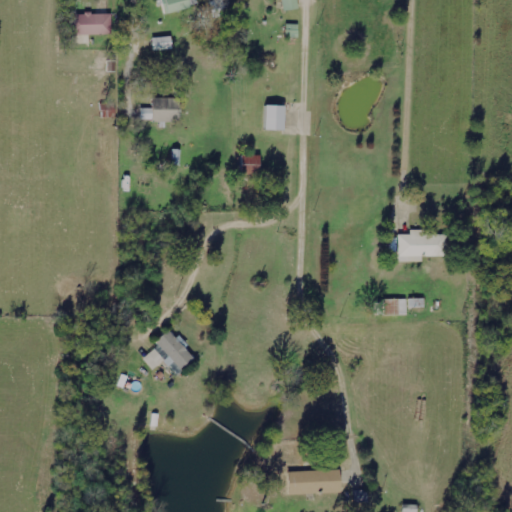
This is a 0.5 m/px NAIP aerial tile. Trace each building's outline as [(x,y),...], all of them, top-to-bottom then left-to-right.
[(166,14),(199,5),(197,0),(159,0),(161,3),(163,2),(166,14)] [(300,8),(299,0),(283,0),(285,10),(300,8)] [(113,33),(113,12),(73,13),(74,34),(113,33)] [(153,38),(154,50),(174,49),(173,37),(153,38)] [(181,98),(154,98),(154,121),(180,122),(181,98)] [(287,130),(287,105),(268,105),(268,129),(287,130)] [(141,119),(153,119),(153,108),(142,108),(141,119)] [(243,174),(259,174),(260,155),(244,154),(243,174)] [(399,261),(424,261),(424,256),(449,256),(449,234),(438,234),(438,229),(412,229),(412,234),(399,234),(399,261)] [(425,298),(410,298),(411,307),(425,306),(425,298)] [(408,314),(408,299),(385,299),(385,315),(408,314)] [(143,357),(155,370),(165,360),(178,374),(196,357),(173,331),(143,357)] [(291,494),(341,493),(341,469),(290,471),(291,494)]
